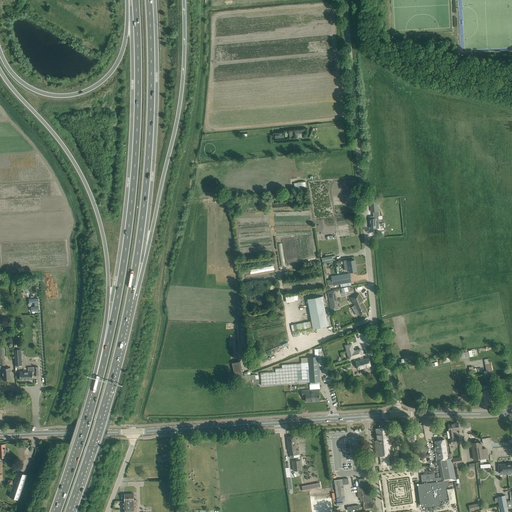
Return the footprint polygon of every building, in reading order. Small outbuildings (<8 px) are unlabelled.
[(378,216),(375,216),(370,217),(371,228),(379,228),(378,216)] [(333,286),(340,284),(341,287),(352,285),(351,283),(352,282),(350,274),(331,277),(333,286)] [(359,293),(354,296),(350,298),(356,309),(360,316),(367,311),(361,301),(363,300),(359,293)] [(294,294),(285,295),(287,302),(295,301),(294,294)] [(337,305),(335,294),(328,295),(330,306),(337,305)] [(323,296),(308,299),(313,329),(328,326),(323,296)] [(38,298),(29,299),(29,303),(34,303),(35,306),(31,307),(31,311),(39,311),(38,298)] [(233,356),(238,355),(236,339),(229,340),(230,346),(232,346),(233,356)] [(352,344),(345,345),(349,359),(360,356),(361,360),(356,361),(358,369),(360,369),(361,372),(362,372),(366,371),(366,370),(365,367),(371,366),(368,358),(363,359),(361,349),(354,351),(352,344)] [(318,354),(318,357),(308,358),(309,363),(310,382),(310,383),(320,382),(320,370),(321,369),(324,372),(323,373),(326,375),(326,377),(331,377),(321,348),(314,350),(315,354),(318,354)] [(468,352),(454,355),(455,360),(478,355),(478,353),(481,352),(480,349),(472,350),(468,351),(468,352)] [(487,371),(484,371),(485,376),(494,375),(491,361),(490,361),(489,359),(484,359),(487,371)] [(234,371),(241,369),(239,361),(231,363),(234,371)] [(261,386),(310,382),(309,363),(307,363),(307,361),(302,361),(302,363),(301,363),(282,365),(282,368),(275,369),(276,372),(261,373),(261,386)] [(20,380),(28,380),(33,380),(33,376),(38,375),(38,370),(38,367),(34,367),(28,367),(28,372),(19,372),(20,375),(20,380)] [(2,368),(3,375),(3,380),(11,380),(10,368),(2,368)] [(481,392),(485,405),(493,403),(489,390),(481,392)] [(310,392),(310,391),(302,391),(302,396),(306,396),(306,402),(319,401),(319,397),(319,396),(319,392),(310,392)] [(448,424),(449,429),(449,434),(453,434),(452,431),(459,430),(458,428),(455,422),(448,424)] [(389,440),(388,427),(376,429),(377,441),(389,440)] [(453,437),(453,434),(449,434),(451,445),(459,444),(458,437),(453,437)] [(287,437),(288,442),(288,451),(289,451),(290,455),(291,458),(294,458),(294,455),(299,455),(299,450),(296,450),(295,436),(287,437)] [(445,439),(434,441),(436,447),(434,448),(435,453),(437,453),(437,458),(435,458),(436,461),(438,461),(451,458),(450,453),(449,454),(447,446),(446,446),(445,439)] [(390,455),(389,440),(377,441),(375,441),(376,456),(390,455)] [(474,460),(483,458),(481,442),(471,443),(474,460)] [(0,457),(5,457),(5,454),(8,453),(9,453),(9,450),(8,449),(5,449),(5,444),(0,444),(0,457)] [(450,453),(451,458),(454,480),(455,480),(454,474),(460,473),(459,467),(458,468),(457,463),(462,462),(461,457),(452,459),(451,453),(450,453)] [(434,473),(421,475),(422,483),(417,484),(420,505),(424,507),(429,507),(440,505),(443,504),(442,500),(444,500),(447,497),(446,490),(446,487),(445,487),(445,485),(446,484),(449,484),(448,481),(454,480),(451,458),(438,461),(441,477),(435,478),(434,473)] [(293,461),(294,471),(301,470),(301,460),(293,461)] [(508,474),(507,463),(498,464),(499,473),(502,473),(502,475),(508,474)] [(18,472),(9,497),(19,500),(27,475),(18,472)] [(342,477),(334,479),(336,497),(345,495),(342,477)] [(371,482),(361,483),(361,485),(357,485),(358,497),(361,497),(361,500),(363,500),(364,508),(373,507),(371,482)] [(320,483),(302,486),(303,491),(321,487),(320,483)] [(134,494),(124,494),(124,499),(129,499),(129,503),(130,503),(131,510),(129,510),(129,511),(136,511),(136,499),(134,500),(134,494)] [(505,496),(498,497),(500,508),(500,511),(508,511),(507,507),(505,496)] [(124,499),(124,501),(122,501),(122,511),(129,511),(129,510),(131,510),(130,503),(129,503),(129,499),(124,499)] [(478,503),(469,505),(470,511),(480,509),(478,503)]
